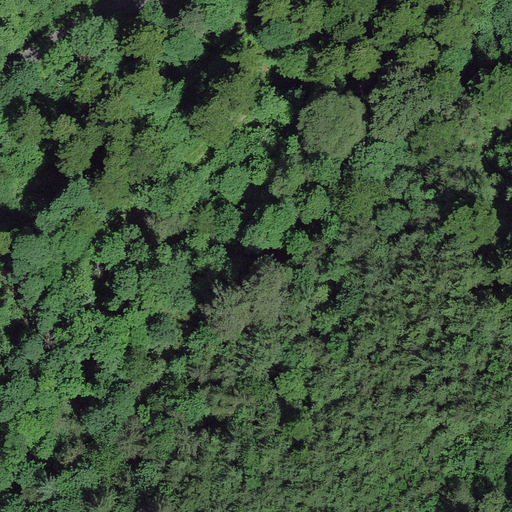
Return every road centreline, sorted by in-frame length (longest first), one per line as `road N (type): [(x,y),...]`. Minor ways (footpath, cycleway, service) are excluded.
road 1 (track): [(6,511),(359,124),(509,0)]
road 2 (track): [(428,0),(321,100),(283,148),(188,229),(77,293),(0,367)]
road 3 (unclassified): [(0,88),(134,0)]
